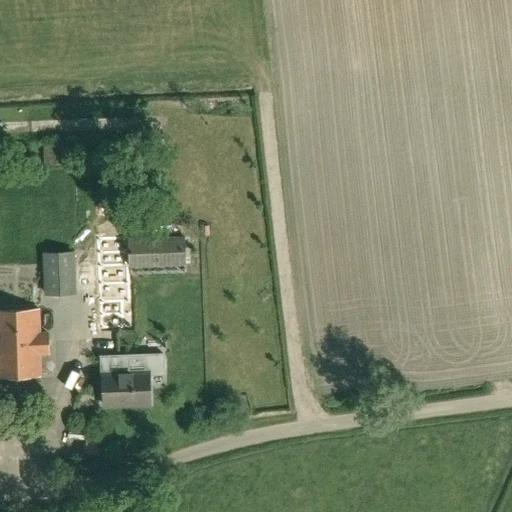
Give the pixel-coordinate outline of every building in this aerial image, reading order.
[(44,164),(69,164),(69,147),(43,147),(44,164)] [(185,236),(103,239),(104,269),(186,266),(185,236)] [(71,252),(43,253),(45,293),(73,292),(71,252)] [(39,352),(47,352),(47,332),(39,332),(38,309),(0,310),(0,375),(40,374),(39,352)] [(103,405),(149,403),(148,374),(164,374),(163,353),(99,355),(101,405),(103,405)]
